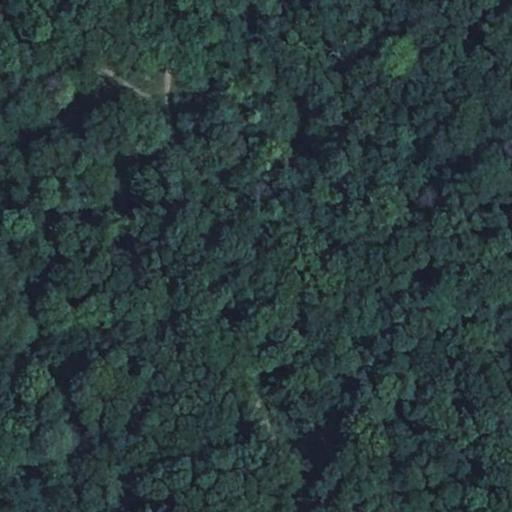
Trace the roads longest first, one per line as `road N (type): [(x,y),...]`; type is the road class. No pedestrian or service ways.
road 1 (track): [(182,98),(273,361),(305,511)]
road 2 (track): [(182,98),(0,53)]
